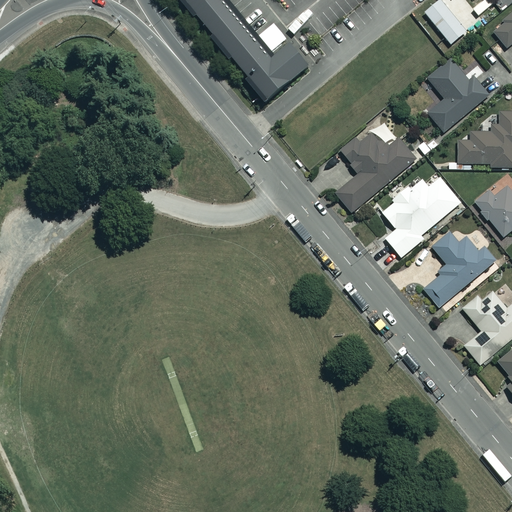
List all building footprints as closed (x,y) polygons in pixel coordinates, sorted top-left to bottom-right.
[(181,0),(270,106),(313,70),(294,47),(279,60),(230,0),(181,0)] [(511,18),(494,33),(506,48),(511,43),(511,18)] [(471,83),(451,59),(428,78),(444,98),(427,112),(444,132),(490,94),(477,78),(471,83)] [(511,111),(499,112),(499,125),(491,125),(491,132),(470,132),(470,141),(457,141),(457,163),(490,163),(490,167),(511,167),(511,111)] [(387,148),(371,128),(340,154),(357,175),(335,193),(351,212),(417,158),(400,138),(387,148)] [(426,145),(424,142),(418,147),(425,155),(438,144),(433,139),(426,145)] [(460,202),(439,177),(428,187),(422,180),(410,189),(408,186),(393,199),(395,202),(382,213),(396,229),(385,238),(401,257),(423,238),(421,235),(460,202)] [(511,178),(478,204),(482,210),(479,212),(487,223),(490,221),(503,237),(511,230),(511,178)] [(458,243),(449,232),(432,246),(446,263),(440,270),(439,277),(423,289),(438,307),(495,260),(484,247),(478,251),(466,237),(458,243)] [(511,304),(507,309),(492,292),(482,300),(478,296),(463,308),(481,331),(464,345),(479,364),(511,337),(511,304)] [(511,349),(498,360),(508,374),(506,376),(511,383),(507,386),(511,392),(511,349)]
